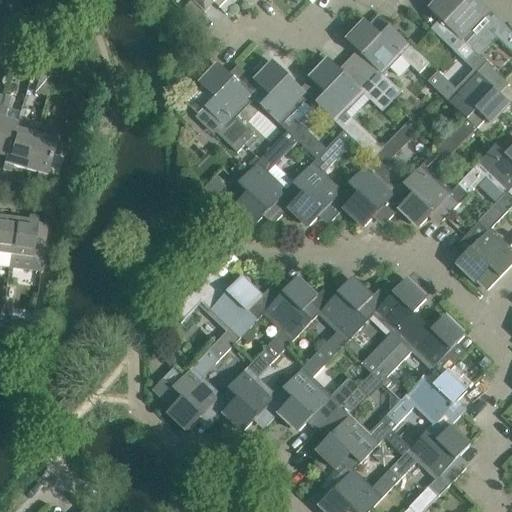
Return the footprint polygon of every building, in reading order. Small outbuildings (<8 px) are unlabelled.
[(191,0),(192,1),(204,13),(214,3),(218,8),(226,0),(191,0)] [(438,0),(429,10),(438,19),(440,20),(443,23),(445,25),(436,34),(456,54),(466,63),(476,53),(471,49),(469,46),(487,27),(490,30),(498,38),(511,52),(511,32),(478,0),(438,0)] [(429,63),(418,52),(380,16),(371,26),(366,21),(346,41),(379,73),(398,53),(419,74),(429,63)] [(28,20),(18,23),(20,33),(21,35),(32,32),(31,30),(28,20)] [(49,24),(33,30),(35,39),(52,33),(49,24)] [(6,31),(0,33),(0,44),(1,45),(11,45),(11,36),(9,29),(6,31)] [(438,72),(428,82),(447,101),(466,119),(467,119),(477,129),(486,119),(494,127),(511,108),(511,106),(510,104),(500,94),(499,94),(495,90),(485,80),(494,71),(479,57),(476,53),(466,63),(474,71),(477,74),(459,92),(456,89),(447,81),(438,72)] [(325,94),(316,104),(344,131),(355,140),(354,141),(373,159),(383,149),(383,148),(352,118),(345,125),(337,117),(362,91),(329,59),(310,79),(325,94)] [(325,94),(310,79),(308,78),(300,87),(274,62),(255,82),(270,96),(261,106),(288,132),(298,141),(298,142),(317,159),(317,160),(327,150),(326,149),(298,122),(309,110),(300,101),(306,94),(316,104),(325,94)] [(246,91),(226,72),(220,66),(201,86),(203,87),(187,104),(201,118),(208,110),(224,126),(217,133),(237,153),(245,145),(249,150),(257,141),(253,137),(254,135),(233,115),(251,97),(261,106),(270,96),(255,82),(246,91)] [(383,76),(374,85),(392,102),(398,97),(402,93),(384,75),(383,75),(383,76)] [(365,94),(364,95),(365,95),(383,112),(392,102),(374,85),(365,94)] [(71,101),(81,105),(85,94),(74,91),(71,101)] [(2,96),(0,102),(0,156),(6,158),(17,124),(16,124),(3,120),(10,99),(2,96)] [(6,158),(2,169),(11,172),(13,166),(25,170),(35,136),(39,125),(18,119),(16,124),(17,124),(6,158)] [(411,119),(383,148),(383,149),(373,159),(348,185),(358,194),(344,209),(363,228),(376,215),(395,195),(394,194),(369,170),(382,157),(389,163),(421,129),(411,119)] [(445,162),(477,129),(467,119),(466,119),(403,185),(413,194),(399,209),(418,228),(431,215),(450,195),(424,171),(439,155),(445,162)] [(308,228),(321,214),(340,195),(339,194),(321,176),(354,141),(355,140),(344,131),(326,149),(327,150),(317,160),(317,159),(293,184),(303,194),(289,209),(308,228)] [(288,132),(238,184),(247,193),(235,207),(254,225),(279,199),(289,209),(303,194),(293,184),(284,193),(266,176),(298,142),(298,141),(288,132)] [(45,182),(48,173),(57,176),(66,145),(35,136),(25,170),(38,173),(36,179),(45,182)] [(459,185),(469,195),(489,174),(508,193),(511,188),(511,148),(505,155),(496,146),(459,185)] [(321,214),(330,223),(344,209),(358,194),(348,185),(339,194),(340,195),(321,214)] [(376,215),(386,224),(399,209),(413,194),(403,185),(394,194),(395,195),(376,215)] [(431,215),(441,224),(469,195),(459,185),(450,195),(431,215)] [(495,205),(505,215),(511,207),(511,202),(504,195),(495,205)] [(505,215),(495,205),(481,219),(490,229),(491,229),(505,215)] [(3,213),(0,212),(0,266),(9,267),(10,255),(15,221),(2,219),(3,213)] [(10,255),(9,267),(40,272),(42,260),(44,247),(46,225),(37,224),(38,217),(28,216),(28,222),(15,221),(10,255)] [(463,257),(458,263),(478,282),(487,291),(511,265),(511,244),(510,247),(491,229),(490,229),(488,231),(470,249),(466,253),(463,257)] [(177,309),(175,311),(185,320),(187,318),(198,306),(202,302),(230,329),(210,350),(220,360),(257,322),(247,312),(257,302),(262,297),(242,278),(229,291),(220,282),(203,300),(194,292),(177,309)] [(302,312),(309,306),(317,297),(297,278),(273,303),(266,312),(285,330),(265,350),(275,360),(312,322),(302,312)] [(340,330),(320,351),(330,361),(367,322),(357,313),(369,300),(372,297),(352,279),(321,311),(340,330)] [(361,365),(371,374),(422,322),(413,313),(427,298),(407,279),(378,309),(369,300),(357,313),(367,322),(377,312),(395,330),(361,365)] [(257,322),(266,312),(257,302),(247,312),(257,322)] [(319,315),(309,306),(302,312),(312,322),(319,315)] [(422,322),(371,374),(381,384),(387,389),(392,383),(387,378),(412,353),(415,349),(433,367),(424,377),(434,386),(440,380),(448,371),(449,369),(441,361),(447,354),(453,348),(457,344),(465,335),(447,317),(446,316),(432,330),(422,322)] [(146,344),(154,351),(160,345),(153,338),(146,344)] [(173,369),(154,389),(173,408),(169,411),(189,431),(198,421),(202,417),(204,416),(213,424),(223,414),(238,398),(228,389),(218,399),(200,381),(220,360),(210,350),(183,378),(182,378),(173,369)] [(265,350),(228,389),(238,398),(223,414),(243,432),(256,419),(265,428),(278,414),(293,399),(283,389),(274,399),(255,381),(275,360),(265,350)] [(320,351),(283,389),(293,399),(278,414),(298,433),(328,402),(337,411),(359,388),(349,378),(329,399),(310,381),(330,361),(320,351)] [(480,353),(474,360),(482,368),(489,361),(480,353)] [(434,386),(423,377),(387,415),(397,425),(417,404),(436,423),(427,432),(437,441),(451,426),(453,424),(443,415),(468,390),(448,371),(434,386)] [(351,454),(361,464),(384,439),(392,431),(397,425),(387,415),(367,436),(348,419),(369,397),(359,388),(337,411),(346,420),(316,451),(336,469),(341,464),(351,454)] [(438,477),(429,487),(439,497),(449,487),(467,467),(458,458),(471,445),(451,426),(437,441),(427,432),(403,457),(390,470),(400,480),(420,460),(438,477)] [(392,431),(384,439),(392,446),(399,438),(392,431)] [(355,511),(369,511),(371,511),(400,480),(390,470),(370,491),(351,473),(361,464),(351,454),(341,464),(350,473),(320,504),(328,511),(351,511),(353,510),(355,511)] [(412,505),(413,505),(419,511),(425,511),(439,497),(429,487),(412,505)]
